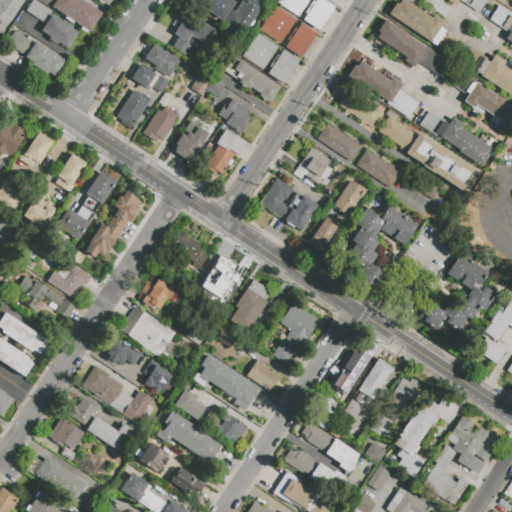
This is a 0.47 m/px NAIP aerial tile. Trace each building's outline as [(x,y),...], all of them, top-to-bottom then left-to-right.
[(3,11),(0,16),(0,0),(10,0),(12,1),(5,12),(3,11)] [(34,0),(36,0),(54,12),(45,24),(27,11),(34,0)] [(56,0),(83,0),(104,13),(91,33),(52,7),(56,0)] [(233,0),(236,2),(221,23),(189,0),(233,0)] [(259,0),(265,4),(240,41),(224,30),(244,0),(259,0)] [(310,0),(300,17),(279,3),(280,0),(310,0)] [(325,0),(335,6),(320,30),(304,21),(316,0),(325,0)] [(405,0),(432,17),(434,14),(445,21),(431,42),(388,14),(396,2),(398,4),(400,0),(405,0)] [(483,3),(477,0),(470,0),(468,7),(479,12),(483,3)] [(297,20),(282,44),(261,30),(276,6),(297,20)] [(511,15),(496,6),(488,20),(508,33),(505,37),(511,41),(511,15)] [(52,15),(62,22),(64,20),(71,25),(70,27),(79,33),(68,49),(62,45),(60,47),(49,40),(51,37),(42,31),(52,15)] [(188,15),(225,39),(217,51),(192,35),(188,42),(193,45),(185,57),(173,49),(180,38),(175,34),(188,15)] [(418,62),(414,68),(403,61),(406,57),(377,38),(380,33),(378,31),(386,19),(408,34),(407,36),(424,47),(425,46),(446,60),(437,75),(418,62)] [(318,33),(302,57),(286,47),(302,23),(318,33)] [(26,56),(7,44),(16,31),(35,44),(36,41),(67,62),(56,78),(49,73),(47,75),(32,65),(34,63),(25,57),(26,56)] [(279,47),(265,69),(244,56),(258,34),(279,47)] [(154,46),(165,52),(166,50),(182,59),(170,78),(155,68),(156,66),(146,59),(154,46)] [(300,61),(285,84),(268,74),(283,50),(300,61)] [(494,55),(506,63),(503,67),(511,72),(511,97),(480,77),(494,55)] [(252,88),(250,90),(240,83),(242,78),(244,75),(235,69),(241,60),(282,87),(271,103),(260,96),(261,94),(252,88)] [(186,62),(192,66),(186,75),(180,71),(186,62)] [(393,78),(404,85),(400,90),(420,103),(410,118),(387,104),(389,102),(352,78),(362,62),(391,81),(393,78)] [(152,69),(151,71),(157,75),(147,89),(132,79),(141,65),(148,69),(149,67),(152,69)] [(171,83),(163,94),(153,88),(160,76),(171,83)] [(199,77),(209,84),(202,96),(191,90),(199,77)] [(225,86),(218,97),(207,90),(214,79),(225,86)] [(476,82),(495,95),(496,93),(511,103),(511,120),(508,126),(478,105),(475,109),(464,102),(476,82)] [(152,99),(133,127),(131,126),(130,127),(123,122),(124,121),(117,116),(135,91),(141,95),(142,93),(152,99)] [(382,113),(373,127),(343,108),(353,93),(382,113)] [(218,115),(226,104),(229,106),(233,99),(252,111),(249,117),(252,119),(242,134),(226,124),(228,121),(218,115)] [(166,106),(180,115),(176,120),(177,121),(164,141),(160,138),(157,143),(144,134),(146,130),(159,109),(162,112),(166,106)] [(452,117),(462,124),(460,128),(490,148),(486,154),(488,155),(480,167),(457,152),(458,150),(436,135),(435,136),(418,125),(427,110),(448,124),(452,117)] [(388,116),(417,135),(407,151),(378,131),(388,116)] [(0,154),(0,130),(7,120),(27,133),(10,157),(5,153),(3,156),(0,154)] [(188,124),(213,140),(204,153),(198,149),(190,160),(172,148),(181,135),(188,124)] [(356,140),(354,142),(361,146),(351,162),(316,139),(327,124),(333,128),(335,126),(340,129),(338,131),(349,139),(350,137),(356,140)] [(227,129),(247,143),(237,157),(235,156),(222,175),(217,171),(216,174),(205,167),(219,146),(217,144),(227,129)] [(17,159),(36,131),(52,142),(37,165),(33,162),(30,168),(17,159)] [(419,133),(480,173),(466,194),(405,154),(407,151),(417,135),(419,133)] [(323,179),(319,185),(296,170),(303,160),(304,160),(312,148),(331,161),(327,167),(333,170),(325,181),(323,179)] [(373,155),(374,153),(380,157),(379,159),(389,165),(390,164),(396,167),(394,169),(400,173),(390,188),(356,166),(366,150),(373,155)] [(70,154),(85,164),(66,192),(53,184),(58,177),(56,176),(70,154)] [(83,194),(98,171),(116,182),(100,206),(83,194)] [(0,204),(0,185),(8,173),(18,180),(14,187),(22,192),(11,208),(3,204),(2,206),(0,204)] [(442,190),(435,201),(412,186),(419,175),(442,190)] [(291,210),(285,220),(260,204),(276,178),(293,189),(286,200),(284,199),(281,203),(291,210)] [(348,179),(364,189),(347,215),(346,214),(345,217),(332,208),(333,206),(331,205),(348,179)] [(93,259),(82,252),(100,224),(105,228),(116,211),(111,208),(112,207),(111,206),(112,204),(113,205),(119,196),(121,197),(124,192),(140,202),(137,207),(137,208),(133,215),(134,215),(129,223),(127,222),(103,259),(95,255),(93,259)] [(55,209),(40,232),(21,220),(36,197),(37,198),(40,193),(45,197),(42,201),(46,203),(47,201),(52,204),(50,207),(55,209)] [(294,211),(303,196),(318,206),(302,231),(285,220),(291,210),(294,211)] [(379,255),(372,264),(387,274),(374,293),(356,281),(364,269),(346,256),(353,247),(355,248),(357,244),(353,241),(362,228),(357,225),(367,209),(382,219),(390,207),(419,226),(405,246),(381,230),(377,236),(383,240),(375,252),(379,255)] [(77,240),(56,226),(67,209),(88,223),(77,240)] [(0,215),(0,231),(12,240),(20,228),(0,215)] [(324,218),(325,219),(327,216),(338,222),(336,225),(337,226),(320,253),(307,244),(324,218)] [(188,236),(187,237),(196,242),(195,244),(203,249),(201,251),(208,256),(199,269),(184,259),(186,256),(169,244),(178,229),(188,236)] [(451,309),(459,296),(465,300),(472,290),(448,274),(461,254),(490,272),(481,285),(497,296),(485,314),(481,311),(472,326),(468,323),(461,333),(442,320),(437,328),(422,319),(432,304),(443,312),(447,306),(451,309)] [(47,282),(53,272),(56,273),(65,260),(90,277),(85,285),(82,283),(71,298),(47,282)] [(198,286),(215,262),(221,266),(222,264),(238,274),(228,291),(224,289),(218,298),(208,293),(198,286)] [(33,311),(21,302),(26,294),(17,288),(26,275),(75,307),(62,327),(43,314),(51,301),(43,296),(33,311)] [(156,314),(136,298),(143,288),(141,286),(145,280),(151,284),(156,277),(175,290),(168,300),(166,299),(156,314)] [(227,321),(236,306),(233,304),(244,287),(248,289),(253,281),(270,292),(264,301),(266,303),(246,333),(227,321)] [(498,343),(508,349),(498,365),(478,352),(486,338),(483,336),(498,312),(503,315),(511,300),(511,326),(509,325),(498,343)] [(279,325),(293,303),(319,320),(296,356),(292,354),(285,364),(273,356),(289,331),(279,325)] [(158,358),(118,332),(135,307),(175,333),(167,345),(161,341),(159,344),(165,348),(158,358)] [(0,318),(4,313),(48,341),(38,357),(0,332),(2,330),(0,328),(0,318)] [(171,316),(178,320),(180,318),(186,321),(178,333),(166,325),(171,316)] [(0,362),(0,339),(34,362),(23,378),(0,362)] [(132,349),(141,354),(133,367),(124,361),(121,366),(115,362),(114,363),(104,357),(108,350),(107,350),(114,339),(131,350),(132,349)] [(343,396),(329,387),(355,346),(369,354),(343,396)] [(259,389),(243,413),(230,405),(234,400),(205,382),(202,387),(191,379),(195,373),(198,375),(202,368),(199,366),(206,355),(259,389)] [(356,390),(377,358),(392,369),(371,400),(356,390)] [(141,373),(150,359),(167,370),(166,372),(168,373),(168,374),(170,376),(166,383),(167,384),(161,393),(157,390),(155,393),(142,384),(147,377),(141,373)] [(256,359),(282,376),(274,387),(272,386),(268,392),(245,376),(256,359)] [(81,386),(95,366),(109,376),(108,377),(123,387),(120,391),(133,400),(139,391),(152,400),(144,412),(147,414),(141,424),(138,422),(136,424),(93,395),(93,394),(81,386)] [(402,379),(408,383),(412,378),(422,385),(401,416),(385,405),(402,379)] [(173,406),(184,388),(197,396),(194,400),(204,407),(195,420),(173,406)] [(0,413),(0,389),(7,394),(6,395),(13,400),(3,416),(0,413)] [(85,426),(66,414),(79,396),(97,408),(85,426)] [(327,397),(335,402),(330,409),(337,413),(325,430),(311,421),(327,397)] [(413,478),(396,467),(401,459),(397,456),(401,450),(393,445),(420,403),(424,405),(429,399),(437,404),(441,397),(458,408),(448,423),(437,416),(436,418),(438,418),(433,426),(432,425),(417,447),(419,447),(414,454),(424,461),(413,478)] [(170,411),(222,445),(205,469),(193,461),(196,458),(168,439),(166,443),(154,436),(170,411)] [(225,413),(248,427),(234,448),(209,432),(214,423),(220,426),(223,422),(220,420),(225,413)] [(456,462),(459,457),(455,454),(442,474),(456,483),(458,479),(467,485),(453,506),(418,483),(462,416),(474,424),(471,429),(475,431),(478,427),(499,440),(476,475),(456,462)] [(85,431),(94,417),(117,432),(122,424),(137,433),(122,456),(85,431)] [(48,438),(60,419),(84,434),(73,451),(63,444),(61,447),(48,438)] [(348,473),(338,466),(339,464),(301,438),(303,436),(300,434),(308,422),(358,455),(354,460),(356,461),(348,473)] [(137,461),(150,443),(170,456),(158,475),(137,461)] [(364,455),(371,444),(385,453),(377,464),(364,455)] [(59,455),(64,447),(76,455),(70,462),(59,455)] [(316,484),(282,461),(290,449),(295,452),(297,449),(332,473),(334,471),(344,477),(334,492),(318,482),(316,484)] [(46,457),(87,484),(75,502),(36,476),(35,478),(24,471),(33,457),(42,463),(46,457)] [(367,485),(379,467),(390,474),(378,492),(367,485)] [(169,482),(179,468),(204,484),(197,495),(189,490),(187,493),(169,482)] [(303,511),(288,502),(287,503),(272,494),(286,472),(301,482),(300,484),(318,496),(321,491),(337,501),(329,511),(303,511)] [(120,490),(130,473),(147,484),(136,501),(120,490)] [(511,483),(509,482),(502,492),(510,498),(511,495),(511,483)] [(0,511),(0,488),(18,499),(9,511),(0,511)] [(387,511),(385,510),(399,488),(427,507),(423,511),(387,511)] [(150,511),(140,505),(150,489),(186,511),(150,511)] [(24,511),(39,491),(70,511),(24,511)] [(360,511),(353,507),(361,495),(374,504),(368,511),(360,511)] [(496,511),(492,509),(499,500),(509,507),(505,511),(496,511)] [(247,511),(254,502),(267,510),(268,509),(272,511),(247,511)]
